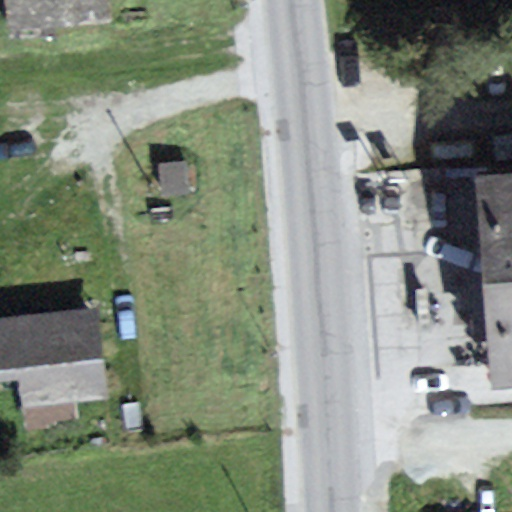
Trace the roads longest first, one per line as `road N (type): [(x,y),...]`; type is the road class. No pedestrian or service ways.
road 1 (secondary): [(288,0),(330,511)]
road 2 (track): [(291,30),(137,56),(0,62)]
